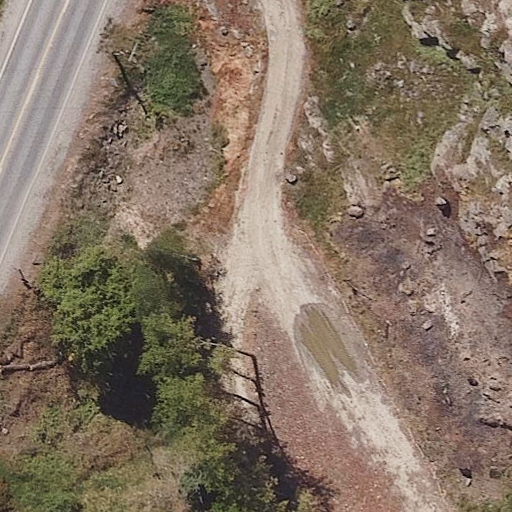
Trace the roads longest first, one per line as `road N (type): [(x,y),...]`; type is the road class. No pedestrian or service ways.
road 1 (track): [(419,511),(319,359),(257,236),(285,48),(281,0)]
road 2 (track): [(257,236),(227,311),(239,420),(286,511)]
road 3 (primary): [(67,0),(0,167)]
